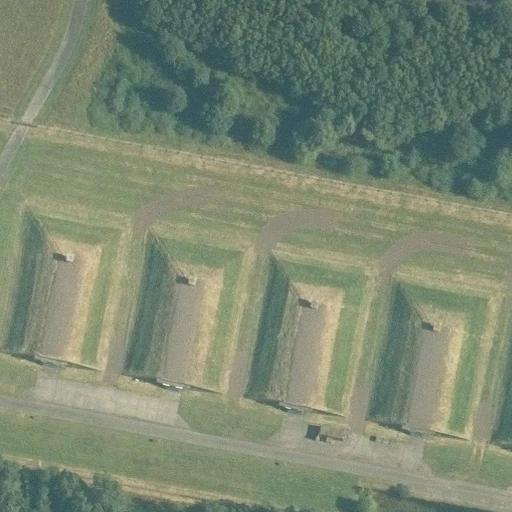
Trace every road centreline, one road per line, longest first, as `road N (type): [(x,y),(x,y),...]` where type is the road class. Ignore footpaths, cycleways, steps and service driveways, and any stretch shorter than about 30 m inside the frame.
road 1 (unclassified): [(511,494),(0,397)]
road 2 (unclassified): [(0,172),(80,0)]
